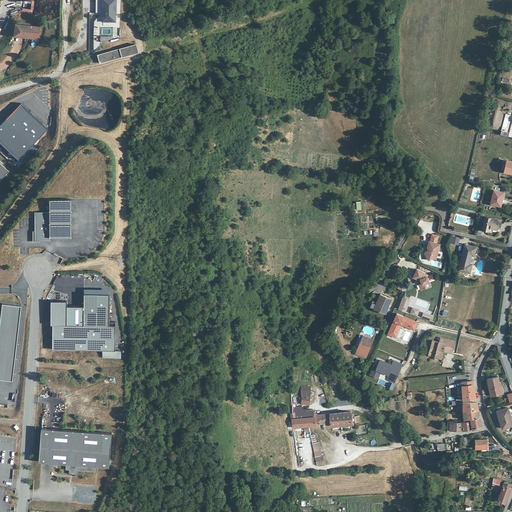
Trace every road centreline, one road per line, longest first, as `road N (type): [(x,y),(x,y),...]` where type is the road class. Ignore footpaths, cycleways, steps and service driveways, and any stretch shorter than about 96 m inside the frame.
road 1 (track): [(124,0),(123,20),(142,51),(124,77),(121,237),(105,260),(37,272)]
road 2 (residential): [(511,245),(446,229),(448,212),(425,207),(382,278),(346,313)]
road 3 (residential): [(487,428),(402,445),(348,445)]
